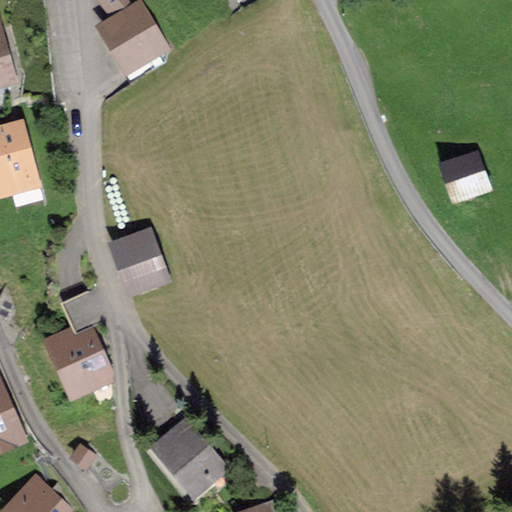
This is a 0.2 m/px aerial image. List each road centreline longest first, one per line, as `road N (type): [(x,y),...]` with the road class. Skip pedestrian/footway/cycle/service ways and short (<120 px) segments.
road 1 (unclassified): [(511,316),(413,201),(321,0)]
road 2 (residential): [(116,308),(90,203),(82,0)]
